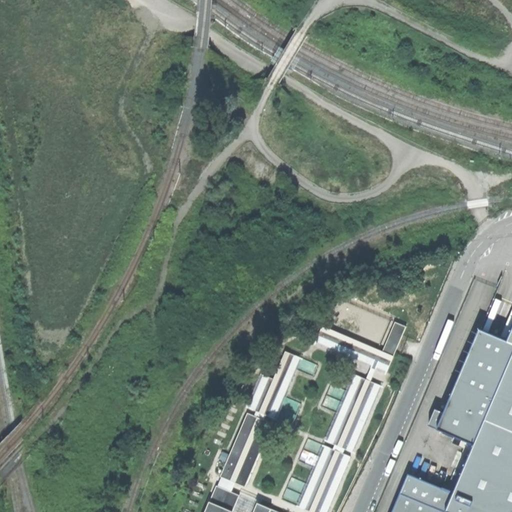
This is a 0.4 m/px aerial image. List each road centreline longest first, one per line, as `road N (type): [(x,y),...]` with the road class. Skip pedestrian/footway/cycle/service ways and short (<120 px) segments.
road 1 (track): [(329,0),(300,34),(249,129),(177,220),(152,298),(127,317),(56,417),(0,478)]
road 2 (track): [(156,0),(407,147),(387,184),(365,196),(333,198),(293,176),(249,129)]
road 3 (unclassified): [(361,511),(466,264),(479,244),(511,222)]
road 4 (track): [(511,74),(363,0)]
road 5 (track): [(407,147),(463,177),(488,236)]
